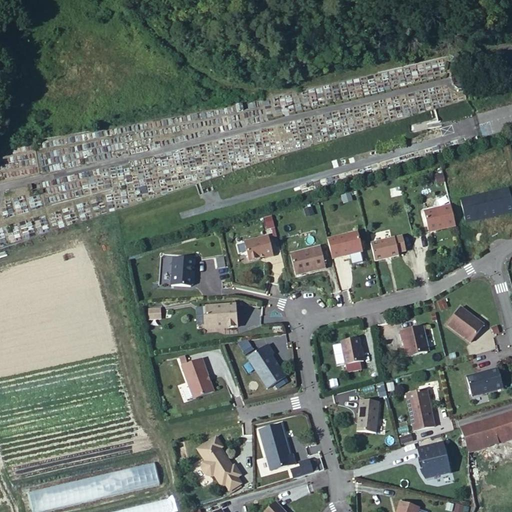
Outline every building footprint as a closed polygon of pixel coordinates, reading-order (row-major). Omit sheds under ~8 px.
[(465,218),(511,207),(506,184),(460,194),(465,218)] [(454,223),(449,202),(421,208),(426,229),(454,223)] [(272,216),(263,218),(265,229),(274,227),(272,216)] [(327,232),(331,252),(363,245),(358,225),(327,232)] [(264,253),(272,252),(268,229),(242,234),(246,256),(264,252),(264,253)] [(401,232),(372,238),(376,258),(397,254),(396,250),(404,249),(401,232)] [(310,265),(324,262),(320,239),(290,245),(295,264),(309,262),(310,265)] [(172,276),(192,276),(192,252),(172,251),(172,276)] [(197,326),(232,325),(230,302),(198,303),(198,314),(197,315),(197,326)] [(470,341),(482,322),(458,305),(445,323),(470,341)] [(162,319),(161,308),(147,308),(148,320),(162,319)] [(427,349),(422,325),(400,330),(401,339),(403,338),(407,354),(427,349)] [(345,363),(363,359),(358,335),(340,338),(345,363)] [(265,390),(282,376),(266,354),(269,352),(262,344),(242,358),(265,390)] [(191,396),(208,389),(197,359),(179,366),(191,396)] [(470,395),(500,385),(495,367),(464,376),(470,395)] [(409,428),(430,423),(420,388),(400,393),(409,428)] [(357,430),(375,431),(377,401),(358,400),(357,430)] [(511,411),(460,428),(468,452),(476,450),(511,439),(511,411)] [(267,468),(293,461),(290,451),(287,451),(279,424),(257,429),(267,468)] [(227,490),(238,483),(235,476),(238,473),(232,464),(230,465),(218,445),(220,444),(215,434),(195,445),(204,459),(199,461),(199,465),(204,472),(208,473),(212,473),(220,485),(223,482),(227,490)] [(451,472),(444,441),(418,447),(420,456),(418,457),(420,469),(425,478),(451,472)] [(290,466),(293,478),(313,473),(310,461),(290,466)] [(418,511),(419,508),(401,502),(397,511),(418,511)] [(282,511),(277,503),(265,511),(282,511)]
